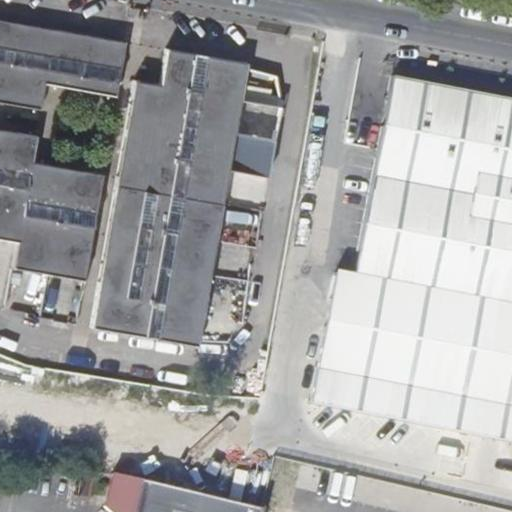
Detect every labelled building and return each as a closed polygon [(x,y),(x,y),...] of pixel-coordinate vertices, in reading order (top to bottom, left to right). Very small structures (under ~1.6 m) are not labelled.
[(125,41),(0,19),(0,102),(40,110),(45,84),(115,97),(125,41)] [(135,80),(91,327),(197,345),(229,168),(270,176),(284,98),(281,97),(277,74),(247,68),(248,63),(166,49),(160,85),(135,80)] [(511,443),(511,101),(392,78),(353,277),(335,273),(310,404),(511,443)] [(0,238),(17,241),(13,267),(83,280),(101,172),(31,160),(36,136),(0,129),(0,238)] [(115,473),(111,486),(106,508),(110,511),(259,511),(261,509),(115,473)]
